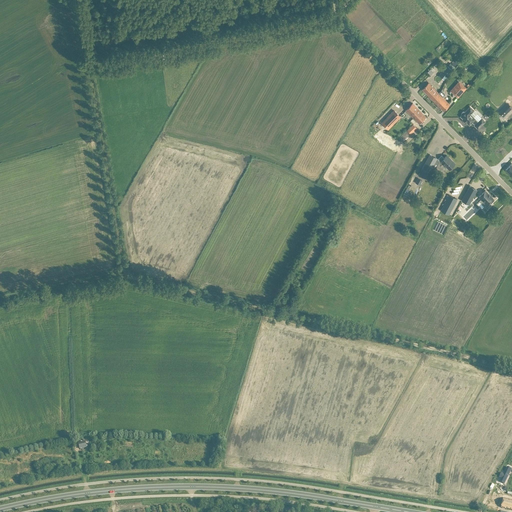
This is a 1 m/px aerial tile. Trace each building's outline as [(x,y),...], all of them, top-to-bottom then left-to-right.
[(444,80),(453,70),(447,65),(439,75),(444,80)] [(458,97),(466,88),(458,81),(450,90),(458,97)] [(439,93),(438,93),(428,83),(422,89),(429,96),(433,92),(436,96),(439,93)] [(449,104),(442,96),(445,94),(441,90),(438,93),(439,93),(436,96),(433,92),(429,96),(443,110),(449,104)] [(413,118),(420,111),(412,103),(406,110),(413,118)] [(464,111),(463,111),(462,113),(462,114),(461,116),(469,125),(472,122),(475,125),(474,125),(478,129),(485,121),(481,118),(478,121),(470,114),(473,110),(470,107),(465,112),(464,111)] [(504,108),(499,113),(503,117),(507,112),(504,108)] [(395,121),(400,116),(394,110),(382,123),(388,129),(390,126),(388,124),(393,119),(395,121)] [(420,111),(413,118),(419,123),(426,117),(420,111)] [(407,129),(411,133),(416,128),(413,124),(407,129)] [(427,171),(429,173),(437,158),(430,154),(422,169),(420,172),(425,174),(427,171)] [(437,159),(440,162),(441,161),(449,169),(455,163),(451,160),(451,161),(446,156),(444,158),(441,155),(437,159)] [(470,186),(462,200),(469,204),(477,190),(470,186)] [(485,190),(479,196),(482,199),(480,201),(485,207),(487,209),(492,204),(491,204),(490,202),(494,199),(485,190)] [(448,215),(457,199),(449,194),(440,210),(448,215)] [(502,474),(500,478),(502,479),(500,482),(505,484),(511,470),(507,467),(504,475),(502,474)] [(511,500),(504,498),(501,508),(511,510),(511,500)]
